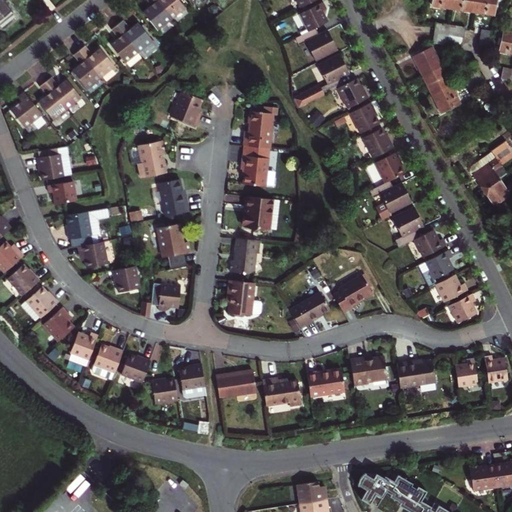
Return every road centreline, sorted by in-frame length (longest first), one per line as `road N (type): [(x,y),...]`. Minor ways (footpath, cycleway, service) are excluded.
road 1 (residential): [(349,0),(399,112),(511,320)]
road 2 (residential): [(199,339),(281,350),(391,325),(453,340),(511,320)]
road 3 (residential): [(0,129),(46,245),(67,275),(129,321),(199,339)]
road 4 (residential): [(221,459),(103,427),(0,346)]
road 5 (residential): [(225,105),(199,339)]
road 6 (residential): [(511,426),(341,452)]
road 7 (residential): [(0,81),(102,0)]
road 8 (residential): [(341,452),(277,462),(221,459)]
